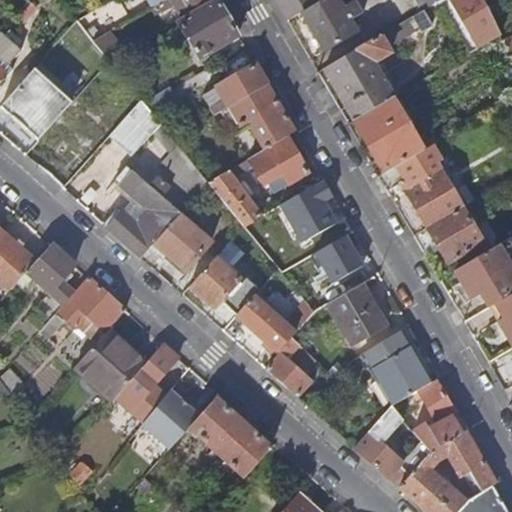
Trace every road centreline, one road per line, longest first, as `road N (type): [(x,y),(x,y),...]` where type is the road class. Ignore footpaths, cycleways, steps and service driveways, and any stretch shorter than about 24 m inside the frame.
road 1 (residential): [(240,0),(511,461)]
road 2 (residential): [(385,511),(0,165)]
